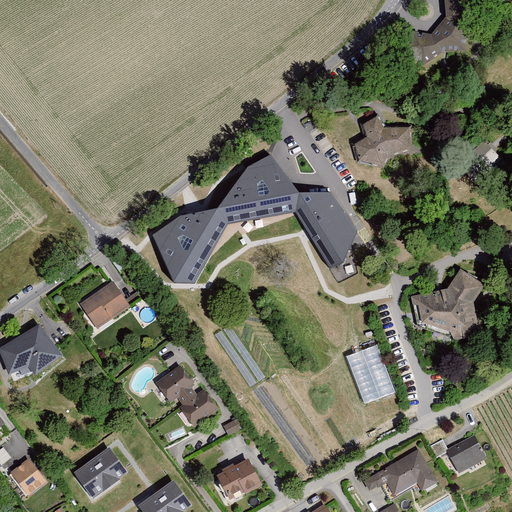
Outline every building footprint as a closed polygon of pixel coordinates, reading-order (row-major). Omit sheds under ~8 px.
[(445,0),(446,17),(468,27),(469,0),(445,0)] [(401,58),(423,67),(442,53),(465,51),(468,27),(446,17),(432,35),(411,31),(401,58)] [(354,145),(359,162),(382,168),(388,158),(411,153),(411,128),(384,129),(378,116),(364,125),(367,137),(354,145)] [(503,160),(484,144),(471,156),(494,171),(503,160)] [(174,283),(195,283),(228,224),(295,213),(330,269),(343,264),(358,232),(331,192),(299,193),(271,155),(247,168),(217,209),(180,216),(153,235),(174,283)] [(448,289),(411,296),(418,326),(455,339),(479,334),(474,302),(485,285),(461,268),(448,289)] [(81,307),(99,332),(132,308),(115,283),(81,307)] [(1,350),(11,377),(31,369),(37,379),(65,359),(41,326),(1,350)] [(363,404),(395,393),(379,344),(347,355),(363,404)] [(185,411),(197,428),(221,411),(207,391),(200,396),(195,389),(198,387),(183,367),(159,385),(172,404),(181,397),(189,408),(185,411)] [(477,437),(448,453),(460,475),(489,459),(477,437)] [(0,450),(0,464),(1,466),(11,458),(4,448),(0,450)] [(73,474),(92,500),(128,474),(109,448),(73,474)] [(420,485),(425,493),(441,484),(421,451),(365,483),(372,495),(389,485),(397,499),(420,485)] [(29,460),(6,478),(24,500),(47,482),(29,460)] [(226,473),(218,477),(230,500),(245,492),(248,496),(264,488),(250,461),(236,469),(235,465),(224,471),(226,473)] [(39,470),(45,478),(53,472),(46,464),(39,470)] [(138,507),(141,511),(185,511),(192,507),(174,481),(138,507)]
